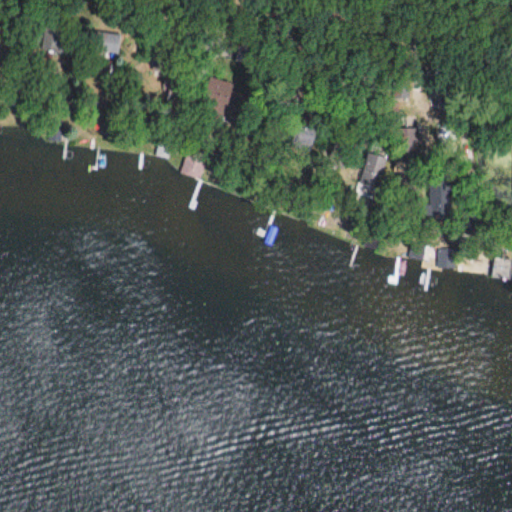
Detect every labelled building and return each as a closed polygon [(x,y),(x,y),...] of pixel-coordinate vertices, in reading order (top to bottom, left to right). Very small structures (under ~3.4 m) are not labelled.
[(40,52),(59,54),(62,29),(43,27),(40,52)] [(94,51),(115,54),(117,35),(96,33),(94,51)] [(232,115),(234,82),(204,80),(202,113),(232,115)] [(407,103),(407,82),(393,82),(392,102),(407,103)] [(381,159),(367,157),(365,171),(379,173),(381,159)] [(449,172),(427,172),(427,220),(449,220),(449,172)] [(491,278),(509,278),(509,259),(491,259),(491,278)]
